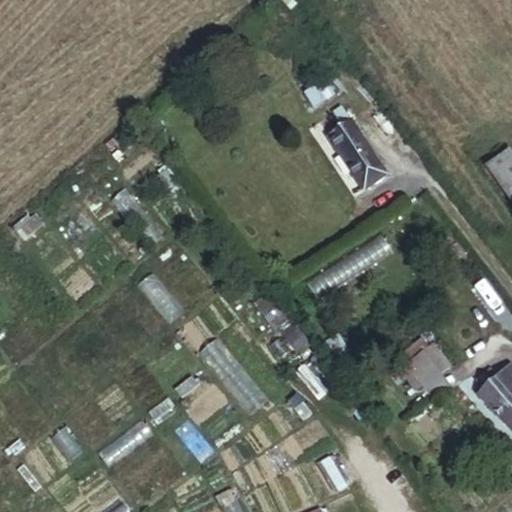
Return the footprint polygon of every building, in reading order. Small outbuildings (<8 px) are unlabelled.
[(387,175),(339,108),(329,114),(340,130),(327,138),(364,190),(387,175)] [(490,182),(511,165),(511,160),(507,154),(482,171),(490,182)] [(511,209),(511,165),(490,182),(511,210),(511,209)] [(446,371),(425,344),(412,355),(433,381),(446,371)] [(433,381),(412,355),(396,367),(425,404),(441,391),(433,381)] [(511,373),(500,361),(476,383),(485,392),(480,397),(511,431),(511,373)]
